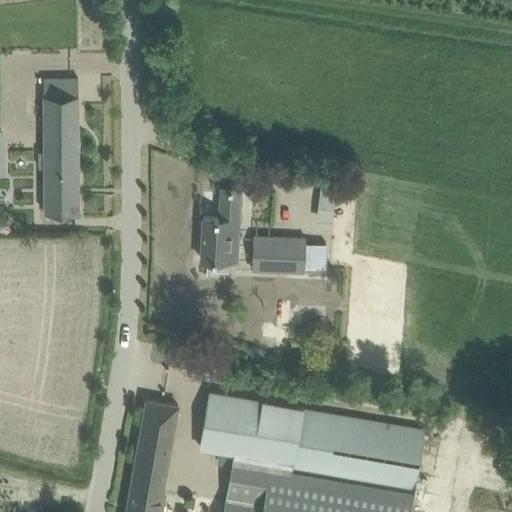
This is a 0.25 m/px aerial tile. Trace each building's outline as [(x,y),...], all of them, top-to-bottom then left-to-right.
[(44,77),(44,212),(78,212),(78,77),(44,77)] [(316,219),(331,221),(336,186),(321,184),(316,219)] [(231,260),(233,217),(203,216),(203,218),(199,217),(199,230),(203,231),(201,258),(231,260)] [(252,270),(303,271),(304,237),(254,235),(252,270)] [(210,391),(203,433),(201,444),(234,450),(222,511),(410,511),(425,429),(210,391)] [(126,511),(161,511),(165,493),(162,492),(178,404),(147,398),(126,511)]
